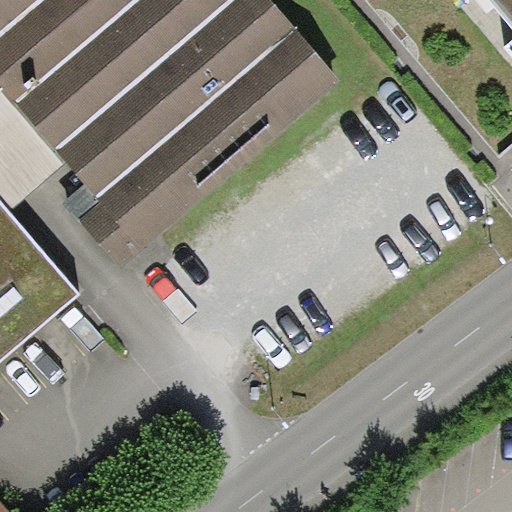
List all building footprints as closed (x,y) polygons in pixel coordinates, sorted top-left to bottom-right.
[(341,88),(266,0),(0,0),(0,88),(3,92),(66,166),(87,191),(65,209),(120,275),(341,88)] [(511,148),(511,0),(345,0),(491,167),(511,148)] [(0,94),(0,198),(9,209),(66,166),(3,92),(0,94)] [(0,362),(81,295),(9,209),(0,198),(0,362)] [(8,511),(0,503),(0,511),(8,511)]
